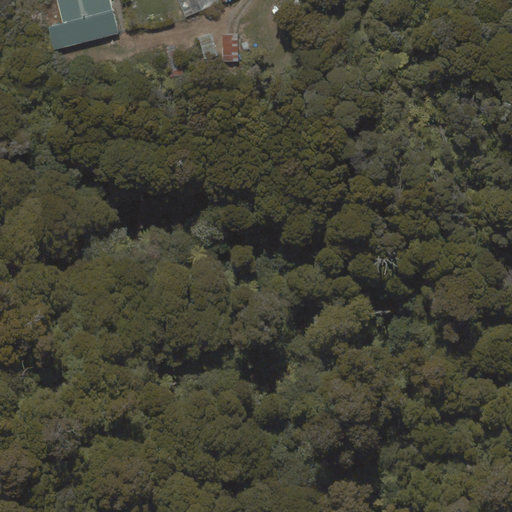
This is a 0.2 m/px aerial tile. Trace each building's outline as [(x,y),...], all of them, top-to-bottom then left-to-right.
[(110,0),(56,0),(63,23),(48,27),(55,50),(120,33),(110,0)] [(218,0),(178,0),(186,17),(220,3),(218,0)] [(212,33),(198,37),(205,60),(218,56),(212,33)] [(238,61),(238,34),(222,34),(222,61),(238,61)] [(183,74),(176,44),(160,48),(167,78),(183,74)]
